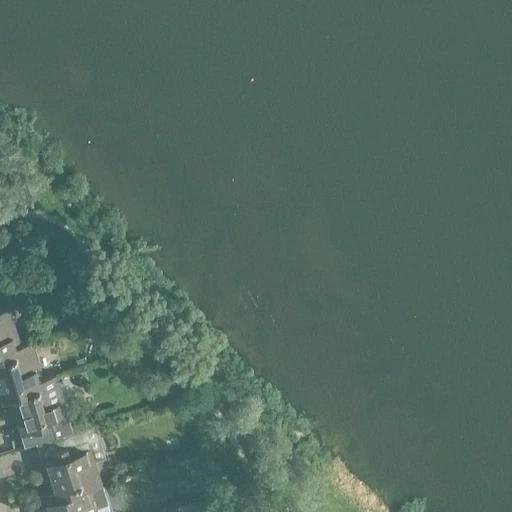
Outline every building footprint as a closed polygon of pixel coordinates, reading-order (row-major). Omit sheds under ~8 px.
[(0,354),(0,351),(21,345),(9,309),(0,311),(0,360),(2,360),(0,354)] [(22,385),(44,378),(32,342),(21,345),(0,351),(0,354),(2,360),(0,360),(0,401),(11,398),(11,397),(25,393),(22,385)] [(25,393),(11,397),(11,398),(22,435),(48,427),(50,432),(70,426),(55,375),(22,385),(25,393)] [(52,438),(38,442),(53,490),(68,486),(70,495),(103,485),(95,460),(106,457),(96,424),(93,425),(91,420),(70,426),(50,432),(52,438)] [(111,511),(103,485),(70,495),(68,486),(53,490),(42,494),(47,511),(111,511)]
